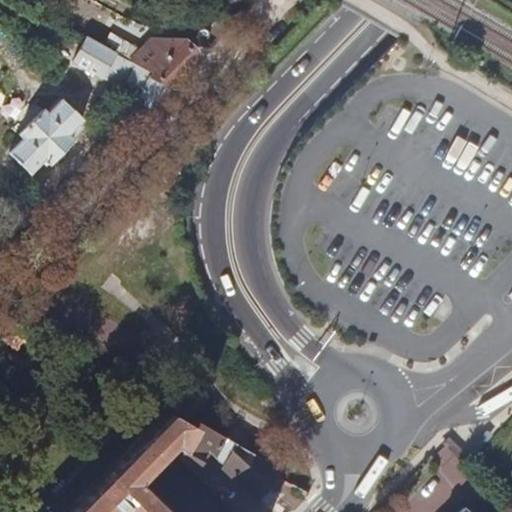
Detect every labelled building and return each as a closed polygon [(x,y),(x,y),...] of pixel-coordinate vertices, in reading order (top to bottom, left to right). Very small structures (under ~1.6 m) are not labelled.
[(171,84),(245,7),(219,20),(213,21),(209,21),(189,43),(182,37),(176,42),(150,72),(168,82),(171,84)] [(195,23),(182,37),(189,43),(209,21),(195,23)] [(105,31),(98,44),(126,59),(137,48),(105,31)] [(133,94),(150,104),(171,84),(168,82),(150,72),(126,59),(98,44),(81,35),(69,57),(99,73),(101,68),(122,79),(118,84),(134,93),(133,94)] [(137,48),(126,59),(150,72),(176,42),(171,37),(148,37),(137,48)] [(44,109),(39,105),(14,131),(19,136),(8,148),(28,168),(40,157),(44,161),(69,136),(64,132),(77,117),(57,97),(44,109)] [(48,373),(63,352),(10,321),(0,336),(0,351),(25,366),(28,361),(48,373)] [(0,402),(9,394),(0,385),(0,402)] [(167,511),(136,480),(175,442),(179,446),(191,426),(166,412),(67,511),(167,511)] [(275,491),(294,509),(303,500),(281,476),(286,470),(213,429),(196,419),(191,426),(179,446),(176,452),(194,469),(207,451),(262,504),(275,491)] [(478,450),(491,436),(485,430),(471,444),(478,450)]
